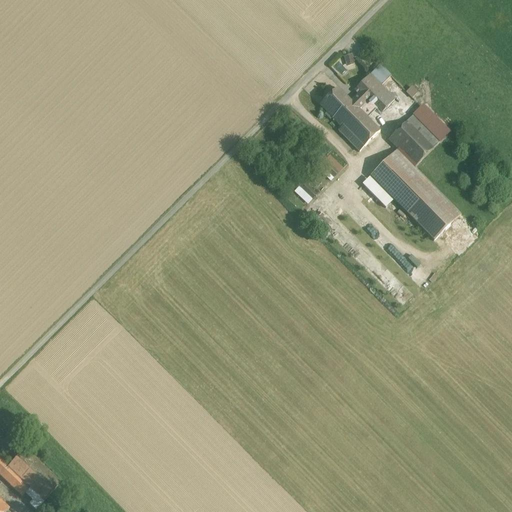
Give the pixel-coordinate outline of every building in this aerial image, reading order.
[(350,53),(342,56),(345,66),(353,63),(350,53)] [(391,77),(380,66),(371,75),(382,86),(391,77)] [(394,101),(370,76),(357,89),(361,93),(365,97),(337,124),(341,128),(338,131),(359,153),(380,132),(359,110),(369,100),(382,113),(394,101)] [(417,94),(412,88),(406,93),(412,99),(417,94)] [(338,89),(320,106),(327,114),(326,115),(330,120),(331,118),(337,124),(365,97),(361,93),(351,102),(338,89)] [(413,116),(389,141),(395,147),(415,168),(424,158),(430,153),(440,143),(413,116)] [(460,217),(397,152),(371,177),(434,242),(460,217)] [(449,172),(430,153),(424,158),(426,160),(443,178),(449,172)] [(443,178),(426,160),(418,167),(436,185),(443,178)] [(338,174),(325,161),(321,165),(334,178),(338,174)] [(375,187),(365,176),(360,181),(370,192),(375,187)] [(317,195),(304,182),(299,187),(312,199),(317,195)] [(61,485),(25,450),(8,468),(7,468),(29,490),(37,497),(44,503),(61,485)] [(8,468),(0,460),(0,477),(22,498),(29,490),(7,468),(8,468)] [(44,503),(37,497),(29,505),(36,511),(44,503)] [(0,500),(0,511),(6,511),(9,509),(0,500)]
